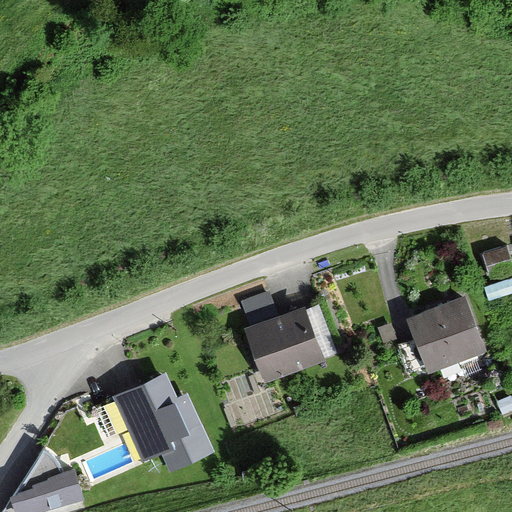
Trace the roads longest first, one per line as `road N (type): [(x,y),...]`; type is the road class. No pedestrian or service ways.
road 1 (unclassified): [(511,207),(305,251),(86,333)]
road 2 (residential): [(86,333),(0,469)]
